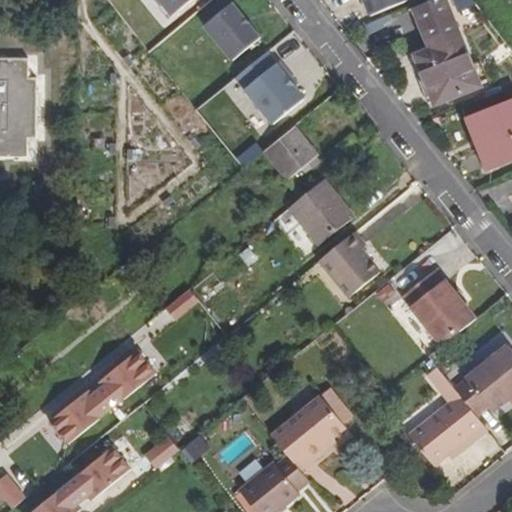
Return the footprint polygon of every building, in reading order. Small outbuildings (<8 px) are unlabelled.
[(163,0),(175,15),(193,0),(163,0)] [(366,0),(372,14),(406,0),(366,0)] [(417,54),(437,103),(481,85),(445,0),(429,0),(416,6),(433,47),(417,54)] [(474,0),(454,0),(458,9),(476,2),(474,0)] [(234,3),(206,26),(234,60),(262,37),(234,3)] [(238,77),(275,124),(306,99),(296,86),(300,84),(281,61),(278,64),(269,52),(238,77)] [(0,138),(0,155),(0,158),(31,158),(31,140),(40,139),(41,79),(33,78),(33,59),(2,59),(2,65),(0,65),(0,138)] [(511,159),(511,102),(468,119),(487,168),(511,159)] [(296,126),(267,150),(291,179),(311,162),(314,165),(322,159),(296,126)] [(348,162),(366,147),(355,134),(337,148),(348,162)] [(326,180),(292,207),(322,244),(356,217),(326,180)] [(367,246),(356,232),(322,260),(351,297),(382,272),(363,249),(367,246)] [(443,346),(477,318),(466,305),(456,292),(438,270),(403,297),(443,346)] [(456,292),(466,305),(470,301),(460,289),(456,292)] [(167,308),(176,320),(199,301),(190,290),(167,308)] [(130,340),(138,350),(174,320),(166,310),(130,340)] [(473,409),(511,377),(511,347),(510,345),(456,388),(473,409)] [(51,421),(70,444),(157,373),(139,350),(101,381),(106,386),(94,396),(90,390),(51,421)] [(478,415),(473,409),(456,388),(440,368),(430,375),(452,403),(412,435),(437,466),(451,454),(473,435),(478,439),(490,430),(478,415)] [(511,399),(511,377),(473,409),(478,415),(489,407),(495,413),(511,399)] [(335,387),(323,396),(344,424),(357,414),(335,387)] [(323,396),(275,435),(291,455),(302,470),(327,450),(323,444),(333,437),(346,426),(344,424),(323,396)] [(455,458),(478,439),(473,435),(451,454),(455,458)] [(181,450),(170,436),(143,458),(154,471),(181,450)] [(193,462),(213,451),(204,436),(184,448),(193,462)] [(323,444),(327,450),(337,441),(333,437),(323,444)] [(33,511),(75,511),(82,507),(78,503),(90,493),(93,498),(131,467),(115,447),(33,511)] [(302,470),(291,455),(278,465),(275,462),(242,489),(259,511),(276,511),(301,493),(299,490),(311,480),(302,470)] [(0,491),(14,509),(27,498),(8,474),(0,481),(0,491)]
